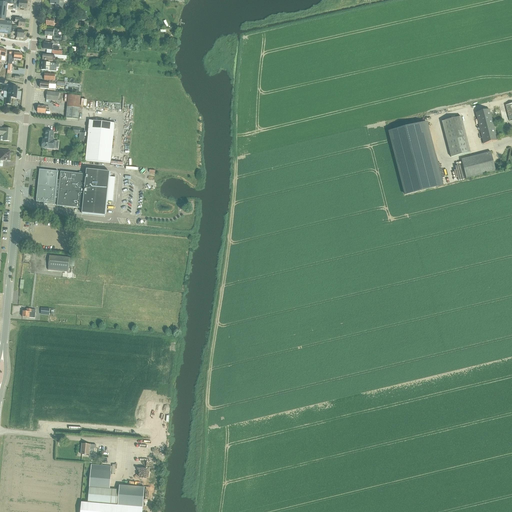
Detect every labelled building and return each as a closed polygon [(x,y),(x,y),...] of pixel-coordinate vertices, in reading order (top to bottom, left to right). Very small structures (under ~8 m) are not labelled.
[(0,20),(5,21),(7,4),(14,5),(14,4),(15,4),(19,4),(18,8),(26,9),(27,2),(23,2),(22,0),(18,0),(19,0),(15,0),(5,0),(5,3),(0,2),(0,20)] [(51,0),(51,4),(56,5),(55,9),(59,9),(63,10),(64,1),(67,1),(67,0),(51,0)] [(14,19),(14,23),(18,23),(18,27),(25,27),(25,21),(22,21),(22,20),(14,19)] [(11,29),(11,26),(12,22),(5,21),(0,20),(0,32),(10,34),(10,32),(11,29)] [(13,30),(13,29),(11,29),(10,32),(13,33),(17,33),(17,38),(24,39),(24,31),(13,30)] [(45,34),(45,36),(47,36),(52,37),(53,37),(53,39),(52,39),(61,40),(61,36),(58,36),(57,36),(58,30),(58,29),(53,29),(54,29),(53,31),(46,30),(45,34)] [(62,51),(59,51),(59,48),(53,47),(53,44),(44,43),(44,50),(52,50),(51,54),(62,55),(62,51)] [(8,65),(7,70),(11,71),(12,65),(12,62),(13,62),(13,59),(21,60),(22,54),(14,53),(14,52),(9,52),(9,56),(8,65)] [(42,67),(41,70),(56,72),(57,68),(59,68),(59,64),(52,63),(42,62),(42,67)] [(56,82),(49,81),(49,83),(41,83),(41,89),(49,89),(56,90),(56,82)] [(17,87),(9,86),(2,85),(2,91),(7,92),(7,98),(6,98),(5,103),(11,104),(11,98),(16,98),(17,87)] [(59,102),(60,93),(47,92),(47,100),(59,102)] [(81,97),(69,95),(66,119),(78,120),(81,97)] [(496,105),(475,110),(475,111),(476,113),(478,121),(480,129),(481,134),(483,140),(492,137),(502,135),(509,133),(511,132),(511,100),(505,103),(496,105)] [(442,122),(451,158),(470,153),(461,117),(442,122)] [(115,124),(89,121),(85,161),(111,163),(115,124)] [(388,132),(405,196),(443,186),(427,122),(388,132)] [(0,128),(0,134),(3,135),(3,137),(1,137),(0,140),(3,140),(3,141),(11,141),(11,135),(10,135),(11,132),(12,129),(4,129),(0,128)] [(43,140),(42,148),(46,149),(53,149),(54,141),(52,141),(53,132),(45,131),(44,140),(43,140)] [(0,166),(3,167),(3,161),(3,160),(9,161),(10,151),(0,150),(0,153),(0,166)] [(491,152),(461,160),(466,179),(496,171),(491,152)] [(58,198),(57,206),(82,209),(82,214),(105,216),(110,172),(86,170),(86,175),(61,172),(60,181),(57,180),(58,172),(40,170),(39,180),(41,183),(41,187),(39,187),(38,188),(37,195),(37,198),(36,202),(44,203),(44,204),(55,205),(56,197),(58,198)] [(50,256),(48,270),(68,272),(69,258),(50,256)] [(35,318),(35,310),(27,309),(26,312),(23,312),(22,317),(35,318)] [(82,444),(81,455),(89,455),(93,456),(94,448),(96,448),(96,445),(82,444)] [(89,496),(88,503),(118,505),(119,490),(118,490),(110,489),(111,472),(111,469),(111,467),(106,466),(101,466),(99,466),(91,465),(91,467),(91,470),(90,479),(89,487),(89,496)] [(119,490),(118,505),(143,507),(143,506),(145,488),(119,486),(119,490)] [(80,511),(142,511),(143,508),(81,503),(80,511)]
